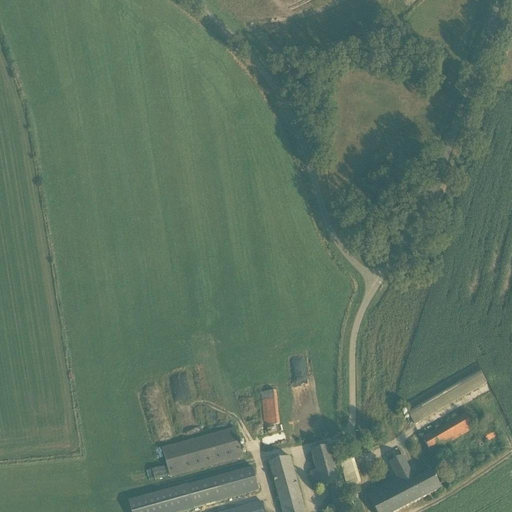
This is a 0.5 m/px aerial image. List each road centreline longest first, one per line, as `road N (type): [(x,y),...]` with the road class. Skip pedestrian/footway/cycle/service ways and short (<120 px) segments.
road 1 (unclassified): [(374,270),(360,266),(326,226),(305,153),(265,70),(193,0)]
road 2 (unclassified): [(374,270),(395,259),(429,201),(498,0)]
road 3 (unclassified): [(349,430),(355,324),(374,270)]
road 4 (track): [(349,430),(349,439),(297,453),(311,511)]
